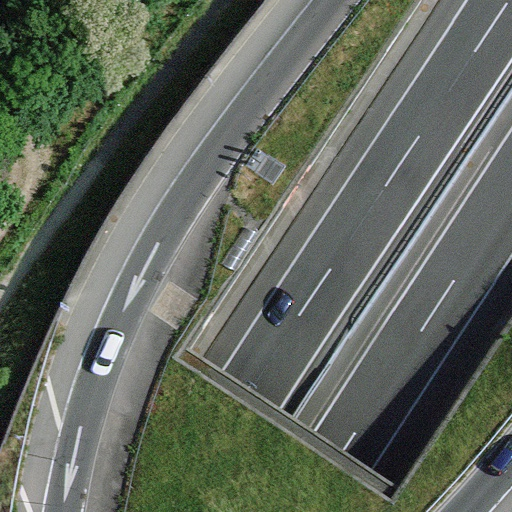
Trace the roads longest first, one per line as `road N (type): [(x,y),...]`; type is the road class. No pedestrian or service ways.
road 1 (motorway): [(508,0),(164,511)]
road 2 (motorway): [(330,0),(205,165),(132,290),(84,411),(63,511)]
road 3 (motorway): [(302,511),(511,190)]
